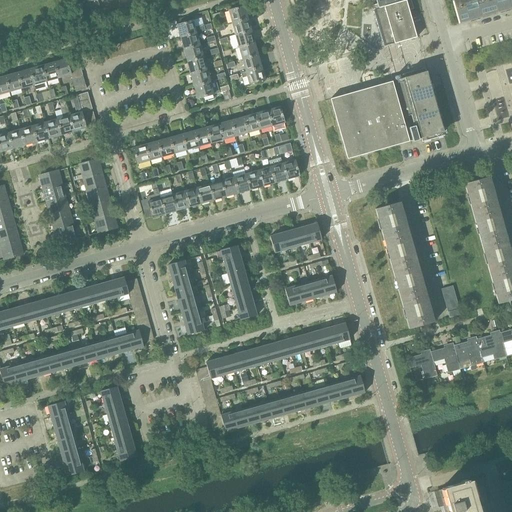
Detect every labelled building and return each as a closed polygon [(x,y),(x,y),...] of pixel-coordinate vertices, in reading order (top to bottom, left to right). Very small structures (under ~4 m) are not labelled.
[(402,0),(403,1),(378,8),(377,4),(371,6),(372,10),(373,10),(384,47),(394,44),(417,38),(409,10),(413,9),(410,0),(402,0)] [(402,0),(376,0),(377,4),(378,8),(403,1),(402,0)] [(489,15),(484,0),(452,0),(459,24),(489,15)] [(511,0),(484,0),(489,15),(511,8),(511,0)] [(228,10),(232,23),(247,18),(244,6),(228,10)] [(232,23),(235,35),(251,31),(247,18),(232,23)] [(177,25),(180,38),(196,33),(204,30),(203,26),(204,26),(203,25),(194,27),(192,20),(177,25)] [(235,35),(239,47),(254,43),(251,31),(235,35)] [(199,45),(196,33),(180,38),(184,50),(199,45)] [(153,34),(147,36),(150,47),(156,46),(153,34)] [(147,36),(141,37),(144,49),(150,47),(147,36)] [(141,37),(135,39),(139,51),(144,49),(141,37)] [(135,39),(130,40),(133,52),(139,51),(135,39)] [(130,40),(124,42),(128,54),(133,52),(130,40)] [(124,42),(118,44),(122,55),(128,54),(124,42)] [(239,47),(242,59),(258,55),(254,43),(239,47)] [(118,44),(113,45),(116,57),(122,55),(118,44)] [(113,45),(107,47),(110,58),(116,57),(113,45)] [(203,57),(199,45),(184,50),(187,62),(203,57)] [(107,47),(102,48),(105,60),(110,58),(107,47)] [(102,48),(96,50),(99,62),(105,60),(102,48)] [(93,63),(99,62),(96,50),(90,52),(93,63)] [(242,59),(246,72),(261,67),(258,55),(242,59)] [(207,70),(203,57),(187,62),(191,74),(207,70)] [(54,62),(58,78),(70,75),(69,69),(66,59),(54,62)] [(46,82),(58,78),(54,62),(42,66),(46,82)] [(46,82),(42,66),(29,69),(34,85),(46,82)] [(69,69),(70,75),(81,72),(80,66),(69,69)] [(265,80),(261,67),(246,72),(241,73),(244,86),(249,84),(265,80)] [(402,119),(389,123),(395,146),(412,141),(413,142),(419,140),(418,139),(421,138),(422,142),(445,136),(432,90),(425,68),(403,74),(403,75),(398,76),(399,80),(392,82),(402,119)] [(17,73),(21,89),(34,85),(29,69),(17,73)] [(210,82),(207,70),(191,74),(194,86),(210,82)] [(81,72),(70,75),(72,81),(83,78),(81,72)] [(5,76),(9,92),(21,89),(17,73),(5,76)] [(0,94),(9,92),(5,76),(0,77),(0,94)] [(83,78),(72,81),(74,86),(85,83),(83,78)] [(214,94),(210,82),(194,86),(198,99),(214,94)] [(392,82),(330,99),(347,159),(395,146),(389,123),(402,119),(392,82)] [(85,83),(74,86),(75,92),(86,88),(85,83)] [(76,95),(78,101),(89,98),(87,92),(76,95)] [(78,101),(79,103),(80,107),(90,104),(89,98),(78,101)] [(63,117),(57,119),(61,135),(73,132),(69,116),(64,99),(59,100),(60,101),(59,101),(62,108),(60,108),(63,117)] [(80,107),(81,112),(81,113),(92,110),(90,104),(80,107)] [(86,128),(85,124),(83,118),(81,113),(81,112),(80,107),(76,114),(69,116),(73,132),(86,128)] [(279,107),(267,110),(272,126),(284,123),(279,107)] [(94,115),(92,110),(81,113),(83,118),(94,115)] [(267,110),(255,114),(259,130),(272,126),(267,110)] [(255,114),(243,117),(247,133),(259,130),(255,114)] [(95,121),(94,115),(83,118),(85,124),(95,121)] [(235,137),(247,133),(243,117),(230,121),(235,137)] [(49,138),(61,135),(57,119),(44,123),(49,138)] [(230,121),(218,124),(223,140),(235,137),(230,121)] [(37,142),(49,138),(44,123),(32,126),(37,142)] [(0,151),(0,152),(12,149),(11,144),(8,133),(5,124),(0,125),(3,134),(0,135),(0,151)] [(218,124),(206,128),(211,144),(223,140),(218,124)] [(28,144),(37,142),(32,126),(20,130),(24,144),(25,145),(28,144)] [(198,147),(211,144),(206,128),(194,131),(198,147)] [(20,130),(8,133),(11,144),(12,149),(25,145),(24,144),(20,130)] [(186,151),(198,147),(194,131),(182,135),(186,151)] [(280,136),(279,135),(275,136),(277,143),(289,140),(287,134),(280,136)] [(182,135),(169,138),(174,154),(186,151),(182,135)] [(169,138),(157,142),(162,157),(174,154),(169,138)] [(157,142),(145,145),(150,161),(162,157),(157,142)] [(137,164),(150,161),(145,145),(133,149),(137,164)] [(280,155),(278,147),(265,151),(267,158),(280,155)] [(85,178),(102,173),(98,159),(79,165),(81,165),(85,177),(82,178),(83,179),(85,178)] [(295,160),(282,164),(287,180),(299,177),(295,160)] [(282,164),(270,167),(274,184),(287,180),(282,164)] [(270,167),(258,171),(262,187),(274,184),(270,167)] [(42,190),(60,185),(56,173),(59,172),(58,171),(39,176),(42,190)] [(258,171),(246,174),(250,190),(262,187),(258,171)] [(87,193),(89,192),(106,187),(102,173),(85,178),(88,190),(86,191),(87,193)] [(246,174),(233,178),(238,194),(250,190),(246,174)] [(465,184),(473,214),(498,207),(489,177),(465,184)] [(226,197),(238,194),(233,178),(221,181),(226,197)] [(221,181),(209,184),(214,201),(226,197),(221,181)] [(62,184),(60,185),(42,190),(46,203),(63,198),(60,186),(63,185),(62,184)] [(209,184),(197,188),(201,204),(214,201),(209,184)] [(0,202),(8,200),(4,186),(0,187),(0,202)] [(93,205),(110,200),(106,187),(89,192),(92,204),(90,205),(90,206),(93,205)] [(197,188),(185,191),(189,207),(201,204),(197,188)] [(160,198),(159,193),(159,194),(157,189),(152,190),(154,195),(147,197),(148,202),(150,210),(152,218),(165,214),(160,198)] [(177,211),(189,207),(185,191),(172,195),(177,211)] [(160,198),(165,214),(177,211),(172,195),(160,198)] [(63,198),(46,203),(50,217),(67,212),(64,200),(66,199),(66,198),(63,198)] [(0,216),(12,213),(8,200),(0,202),(0,216)] [(94,220),(97,219),(114,214),(110,200),(93,205),(96,217),(94,218),(94,220)] [(375,210),(384,240),(408,233),(400,203),(375,210)] [(473,214),(482,244),(506,237),(498,207),(473,214)] [(67,212),(50,217),(54,230),(71,225),(68,213),(70,213),(70,211),(67,212)] [(12,213),(0,216),(0,231),(16,227),(12,213)] [(97,232),(98,233),(118,228),(114,214),(97,219),(100,231),(97,232)] [(317,224),(305,227),(310,244),(321,240),(317,224)] [(74,225),(71,225),(54,230),(57,245),(78,239),(77,238),(75,239),(72,227),(74,226),(74,225)] [(0,246),(2,245),(19,241),(16,227),(0,231),(0,236),(2,244),(0,244),(0,246)] [(310,244),(305,227),(293,230),(298,247),(310,244)] [(287,250),(298,247),(293,230),(282,233),(287,250)] [(275,253),(287,250),(282,233),(270,237),(275,253)] [(408,233),(384,240),(392,270),(417,263),(408,233)] [(482,244),(490,274),(511,268),(511,257),(506,237),(482,244)] [(23,254),(19,241),(2,245),(6,257),(3,258),(4,260),(23,254)] [(221,250),(224,262),(240,258),(237,246),(221,250)] [(244,269),(240,258),(224,262),(227,274),(244,269)] [(168,265),(171,277),(188,273),(184,261),(168,265)] [(392,270),(401,300),(425,293),(417,263),(392,270)] [(499,304),(511,301),(511,300),(511,268),(490,274),(499,304)] [(247,281),(244,269),(227,274),(230,285),(247,281)] [(191,284),(188,273),(171,277),(174,289),(191,284)] [(124,277),(112,281),(116,298),(128,294),(128,293),(126,288),(125,282),(124,277)] [(332,277),(320,280),(325,296),(336,293),(332,277)] [(125,282),(126,288),(138,285),(136,279),(125,282)] [(313,300),(325,296),(320,280),(308,283),(313,300)] [(105,301),(116,298),(112,281),(100,284),(105,301)] [(250,292),(247,281),(230,285),(234,297),(250,292)] [(301,303),(313,300),(308,283),(297,286),(301,303)] [(93,304),(105,301),(100,284),(88,287),(93,304)] [(194,296),(191,284),(174,289),(177,300),(194,296)] [(128,293),(139,290),(138,285),(126,288),(128,293)] [(290,306),(301,303),(297,286),(285,290),(290,306)] [(441,289),(443,295),(454,292),(453,286),(441,289)] [(82,308),(93,304),(88,287),(77,291),(82,308)] [(128,294),(129,299),(141,296),(139,290),(128,293),(128,294)] [(70,311),(82,308),(77,291),(65,294),(70,311)] [(253,304),(250,292),(234,297),(237,308),(253,304)] [(445,301),(456,297),(454,292),(443,295),(445,301)] [(425,293),(401,300),(409,330),(434,323),(425,293)] [(65,294),(54,297),(58,314),(70,311),(65,294)] [(129,299),(131,305),(143,301),(141,296),(129,299)] [(197,307),(194,296),(177,300),(181,312),(197,307)] [(54,297),(43,300),(47,317),(58,314),(54,297)] [(458,303),(456,297),(445,301),(446,306),(458,303)] [(43,300),(31,304),(36,321),(47,317),(43,300)] [(144,307),(143,301),(131,305),(133,310),(144,307)] [(446,306),(448,312),(459,309),(458,303),(446,306)] [(31,304),(19,307),(24,324),(36,321),(31,304)] [(257,315),(253,304),(237,308),(240,320),(257,315)] [(19,307),(8,310),(13,327),(24,324),(19,307)] [(201,319),(197,307),(181,312),(184,323),(201,319)] [(461,315),(459,309),(448,312),(450,318),(461,315)] [(8,310),(0,312),(0,326),(1,330),(13,327),(8,310)] [(135,320),(147,317),(145,311),(134,314),(135,320)] [(135,320),(137,326),(148,322),(147,317),(135,320)] [(204,330),(201,319),(184,323),(187,335),(204,330)] [(137,326),(138,330),(139,330),(139,331),(150,328),(148,322),(137,326)] [(345,323),(333,327),(337,343),(349,340),(345,323)] [(333,327),(321,330),(326,346),(337,343),(333,327)] [(139,331),(140,337),(152,333),(150,328),(139,331)] [(503,343),(511,340),(511,329),(500,333),(503,343)] [(142,342),(140,337),(139,331),(139,330),(138,330),(127,334),(132,350),(143,347),(142,342)] [(321,330),(310,333),(314,350),(326,346),(321,330)] [(479,350),(480,350),(491,347),(495,360),(507,357),(503,343),(500,333),(500,331),(495,332),(496,335),(477,340),(476,340),(479,350)] [(142,342),(153,339),(152,333),(140,337),(142,342)] [(310,333),(298,336),(303,353),(314,350),(310,333)] [(119,354),(132,350),(127,334),(115,337),(119,354)] [(298,336),(286,340),(291,356),(303,353),(298,336)] [(108,357),(119,354),(115,337),(103,340),(108,357)] [(472,341),(454,346),(453,346),(456,356),(457,356),(459,364),(470,361),(471,367),(475,366),(484,364),(480,350),(479,350),(476,340),(477,340),(476,337),(472,338),(472,341)] [(103,340),(92,344),(97,360),(108,357),(103,340)] [(286,340),(275,343),(280,359),(291,356),(286,340)] [(275,343),(263,346),(268,363),(280,359),(275,343)] [(92,344),(81,347),(85,363),(97,360),(92,344)] [(433,362),(434,362),(445,359),(448,373),(460,370),(459,364),(457,356),(456,356),(453,346),(454,346),(453,344),(449,345),(449,347),(431,352),(430,353),(433,362)] [(263,346),(252,349),(257,366),(268,363),(263,346)] [(81,347),(69,350),(74,367),(85,363),(81,347)] [(245,369),(257,366),(252,349),(240,353),(245,369)] [(69,350),(58,353),(62,370),(74,367),(69,350)] [(431,352),(430,350),(426,351),(426,354),(407,359),(410,369),(421,366),(425,379),(437,376),(434,362),(433,362),(430,353),(431,352)] [(58,353),(46,357),(51,373),(62,370),(58,353)] [(240,353),(229,356),(234,372),(245,369),(240,353)] [(222,375),(234,372),(229,356),(217,359),(222,375)] [(46,357),(34,360),(39,377),(51,373),(46,357)] [(206,362),(207,367),(208,373),(210,378),(210,379),(211,379),(222,375),(217,359),(206,362)] [(34,360),(23,363),(28,380),(39,377),(34,360)] [(23,363),(11,367),(16,383),(28,380),(23,363)] [(0,372),(1,376),(3,382),(4,387),(16,383),(11,367),(0,369),(0,372)] [(207,367),(195,370),(197,376),(208,373),(207,367)] [(210,378),(208,373),(197,376),(199,381),(210,378)] [(360,376),(348,379),(352,396),(364,393),(360,376)] [(212,384),(211,379),(210,379),(210,378),(199,381),(200,387),(212,384)] [(348,379),(336,383),(341,399),(352,396),(348,379)] [(336,383),(325,386),(329,402),(341,399),(336,383)] [(214,389),(212,384),(200,387),(202,393),(214,389)] [(101,391),(104,403),(121,398),(117,386),(101,391)] [(318,406),(329,402),(325,386),(313,389),(318,406)] [(214,389),(202,393),(203,398),(215,395),(214,389)] [(306,409),(318,406),(313,389),(302,393),(306,409)] [(302,393),(290,396),(295,412),(306,409),(302,393)] [(290,396),(278,399),(283,415),(295,412),(290,396)] [(104,403),(107,415),(124,410),(121,398),(104,403)] [(205,403),(206,408),(218,405),(216,399),(205,403)] [(278,399),(267,402),(272,419),(283,415),(278,399)] [(48,406),(51,418),(67,414),(64,402),(48,406)] [(267,402),(255,406),(260,422),(272,419),(267,402)] [(208,414),(220,411),(218,405),(206,408),(208,414)] [(244,409),(248,425),(260,422),(255,406),(244,409)] [(244,409),(232,412),(237,428),(248,425),(244,409)] [(107,415),(110,426),(127,421),(124,410),(107,415)] [(209,420),(221,416),(221,415),(220,411),(208,414),(209,420)] [(225,432),(237,428),(232,412),(221,415),(221,416),(223,422),(224,428),(225,432)] [(51,418),(54,430),(71,425),(67,414),(51,418)] [(211,425),(223,422),(221,416),(209,420),(211,425)] [(110,426),(114,438),(130,433),(127,421),(110,426)] [(213,431),(224,428),(223,422),(211,425),(213,431)] [(54,430),(58,441),(74,437),(71,425),(54,430)] [(134,445),(130,433),(114,438),(117,450),(134,445)] [(58,441),(61,453),(77,448),(74,437),(58,441)] [(137,457),(134,445),(117,450),(120,462),(137,457)] [(61,453),(64,465),(80,460),(77,448),(61,453)] [(67,476),(84,472),(80,460),(64,465),(67,476)] [(499,479),(511,476),(510,470),(498,474),(499,479)] [(511,482),(511,476),(499,479),(501,485),(511,482)] [(441,490),(438,491),(443,511),(491,511),(482,478),(472,481),(471,480),(467,481),(467,479),(462,481),(462,483),(441,489),(441,490)] [(511,482),(501,485),(503,491),(511,488),(511,482)] [(511,494),(511,488),(503,491),(504,497),(511,494)]
